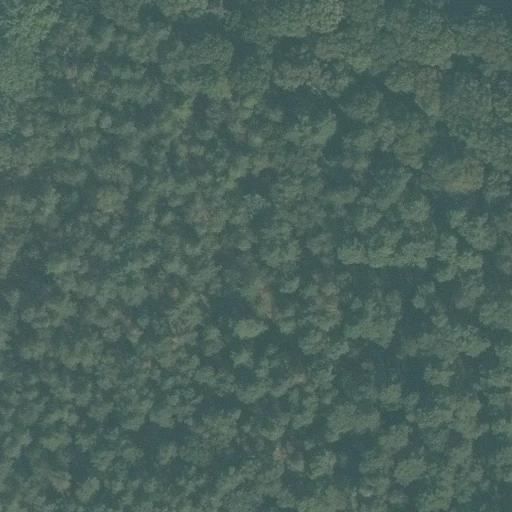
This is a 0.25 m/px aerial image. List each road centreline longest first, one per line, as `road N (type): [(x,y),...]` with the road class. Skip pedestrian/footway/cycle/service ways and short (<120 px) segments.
road 1 (track): [(239,0),(511,159)]
road 2 (track): [(381,78),(447,59),(511,64)]
